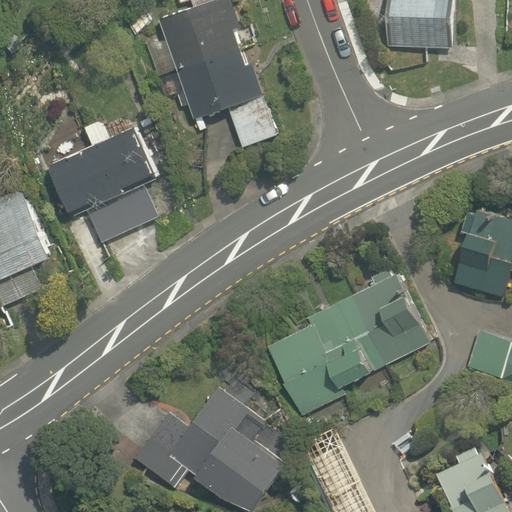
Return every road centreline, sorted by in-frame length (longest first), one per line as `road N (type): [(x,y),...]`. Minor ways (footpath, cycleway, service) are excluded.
road 1 (tertiary): [(378,168),(287,217),(0,415)]
road 2 (unknown): [(378,168),(450,311),(467,372),(459,396),(434,424),(393,451),(388,471),(399,511)]
road 3 (residential): [(378,168),(307,0)]
road 4 (tertiary): [(511,112),(378,168)]
